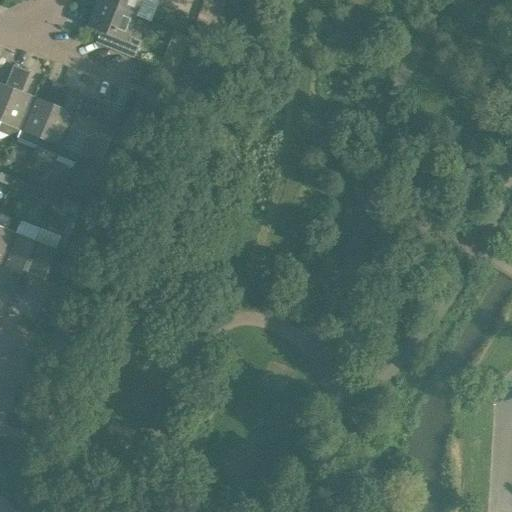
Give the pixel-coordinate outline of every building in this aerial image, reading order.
[(99,0),(99,1),(136,16),(142,0),(99,0)] [(136,16),(99,1),(88,27),(107,34),(102,45),(134,58),(141,40),(128,35),(136,16)] [(167,49),(160,68),(175,74),(182,55),(167,49)] [(0,120),(2,122),(23,70),(23,68),(14,65),(6,85),(0,82),(0,120)] [(21,129),(35,96),(23,92),(31,72),(23,68),(23,70),(2,122),(21,129)] [(18,138),(38,147),(63,84),(55,81),(47,101),(35,96),(21,129),(18,138)] [(58,155),(75,113),(63,108),(71,88),(63,84),(38,147),(58,155)] [(78,163),(81,154),(103,101),(91,96),(83,116),(75,113),(58,155),(78,163)] [(112,104),(103,101),(81,154),(102,162),(116,129),(103,124),(112,104)] [(2,161),(4,166),(6,166),(11,156),(8,155),(4,157),(2,161)] [(11,156),(6,166),(9,167),(13,165),(15,161),(13,157),(11,156)] [(0,181),(9,186),(12,177),(1,172),(0,173),(0,181)] [(69,181),(59,177),(56,187),(65,190),(69,181)] [(35,186),(31,196),(43,201),(48,191),(35,186)] [(0,264),(2,265),(7,255),(16,232),(0,225),(0,264)] [(5,290),(14,294),(36,240),(16,232),(7,255),(2,265),(14,270),(5,290)] [(62,254),(55,251),(56,248),(36,240),(14,294),(22,297),(30,277),(50,284),(62,254)]
